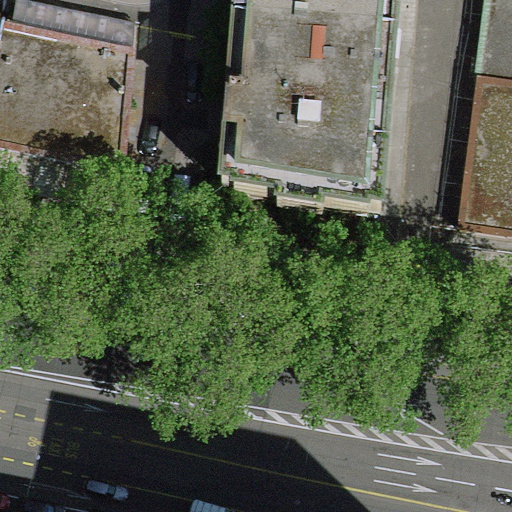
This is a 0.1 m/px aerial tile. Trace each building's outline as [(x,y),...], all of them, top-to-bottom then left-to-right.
[(239,0),(237,29),(398,42),(400,0),(239,0)] [(511,0),(491,0),(460,232),(511,238),(511,0)] [(12,32),(135,57),(136,25),(16,1),(12,32)] [(0,150),(124,177),(135,57),(12,32),(0,29),(0,150)] [(237,29),(225,191),(381,215),(398,42),(237,29)]
